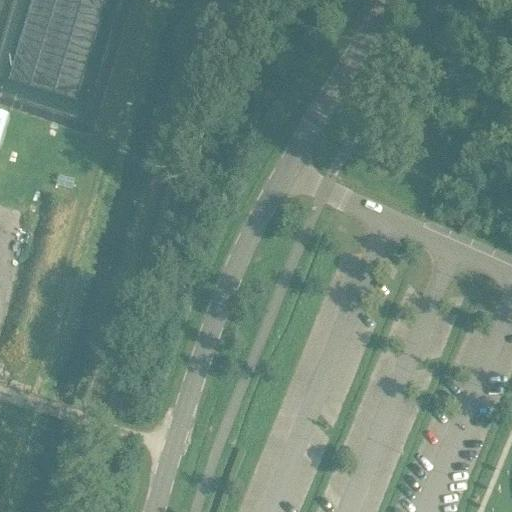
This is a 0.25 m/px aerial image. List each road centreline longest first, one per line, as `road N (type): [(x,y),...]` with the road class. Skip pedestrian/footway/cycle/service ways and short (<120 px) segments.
road 1 (tertiary): [(154,511),(243,248),(389,0)]
road 2 (unknown): [(73,511),(122,389),(123,353),(224,0)]
road 3 (unknown): [(177,431),(34,389)]
